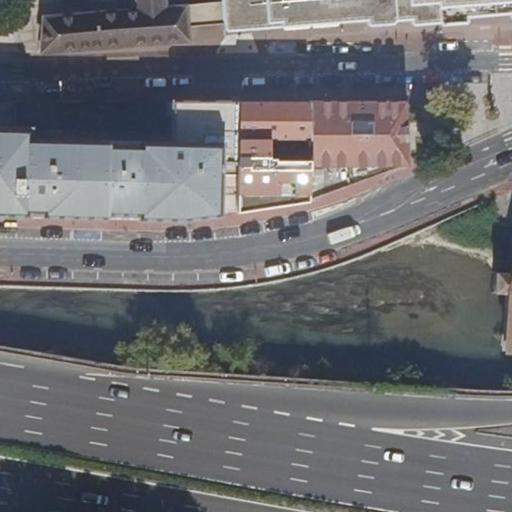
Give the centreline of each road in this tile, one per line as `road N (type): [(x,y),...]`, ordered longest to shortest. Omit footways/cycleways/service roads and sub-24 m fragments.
road 1 (secondary): [(0,252),(247,250),(314,237),(511,153)]
road 2 (tertiary): [(511,62),(0,74)]
road 3 (motorway): [(322,464),(0,403)]
road 4 (motorway): [(511,412),(416,420),(322,464)]
road 5 (motorway): [(511,495),(322,464)]
